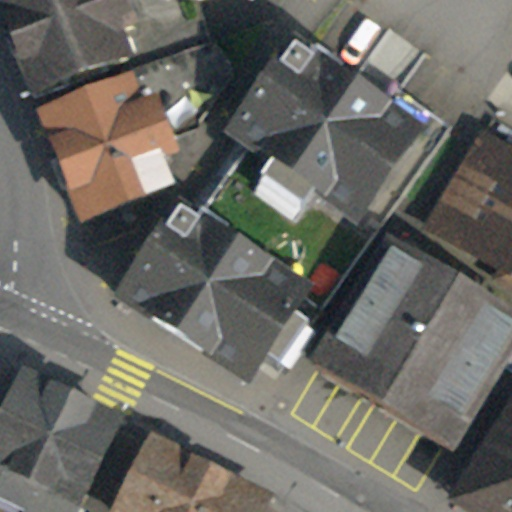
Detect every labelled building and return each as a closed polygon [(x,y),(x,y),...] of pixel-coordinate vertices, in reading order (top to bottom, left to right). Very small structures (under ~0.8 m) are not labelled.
[(4,0),(32,82),(117,53),(109,29),(120,25),(111,0),(4,0)] [(401,141),(281,65),(226,151),(346,227),(401,141)] [(130,82),(45,113),(80,207),(165,176),(155,149),(163,146),(145,98),(137,101),(130,82)] [(511,180),(478,161),(426,249),(511,299),(511,180)] [(178,212),(131,289),(255,365),(302,289),(178,212)] [(445,437),(511,325),(511,322),(387,249),(319,363),(445,437)] [(0,497),(33,511),(70,511),(112,418),(24,379),(0,433),(0,454),(15,461),(0,495),(0,497)] [(511,511),(511,410),(466,483),(460,493),(489,511),(511,511)] [(249,511),(257,498),(152,445),(120,508),(128,511),(249,511)]
